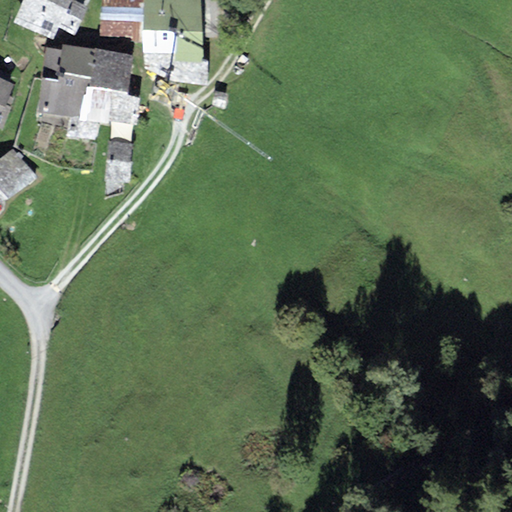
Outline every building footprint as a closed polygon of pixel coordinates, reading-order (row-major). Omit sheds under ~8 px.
[(25,0),(15,21),(53,39),(58,27),(74,35),(89,7),(76,0),(25,0)] [(103,0),(102,36),(134,36),(134,41),(144,41),(144,0),(103,0)] [(201,0),(144,0),(144,41),(144,52),(176,53),(175,62),(204,62),(201,0)] [(137,54),(64,44),(62,49),(48,47),(39,111),(73,116),(70,134),(94,137),(97,120),(109,122),(109,125),(125,128),(125,122),(138,124),(143,94),(131,92),(137,54)] [(0,120),(15,84),(0,77),(0,120)] [(110,140),(106,181),(131,184),(135,143),(110,140)] [(14,149),(0,159),(0,187),(9,198),(37,176),(14,149)]
